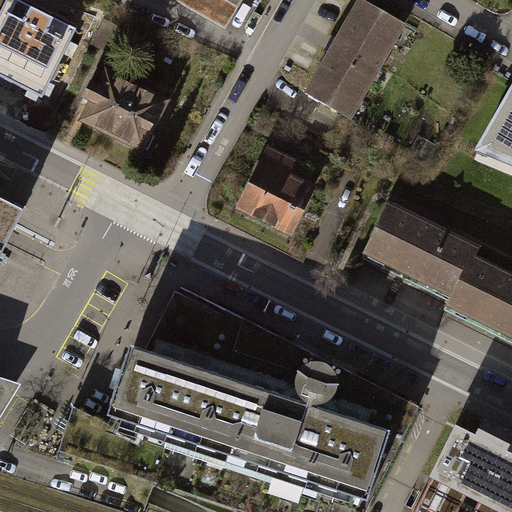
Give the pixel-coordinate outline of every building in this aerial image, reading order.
[(78,29),(19,0),(6,0),(0,13),(0,77),(42,98),(78,29)] [(179,0),(225,26),(240,0),(179,0)] [(413,32),(360,0),(307,89),(360,120),(413,32)] [(174,105),(105,68),(79,117),(149,153),(174,105)] [(511,92),(481,146),(511,158),(511,92)] [(330,180),(269,149),(241,205),(301,236),(330,180)] [(363,250),(448,291),(471,244),(477,231),(392,190),(363,250)] [(0,261),(12,237),(24,213),(0,201),(0,261)] [(448,291),(440,307),(511,341),(511,264),(471,244),(448,291)] [(249,511),(362,511),(416,406),(170,284),(139,347),(128,343),(106,413),(70,404),(55,448),(249,511)] [(511,511),(511,459),(456,432),(415,511),(511,511)]
